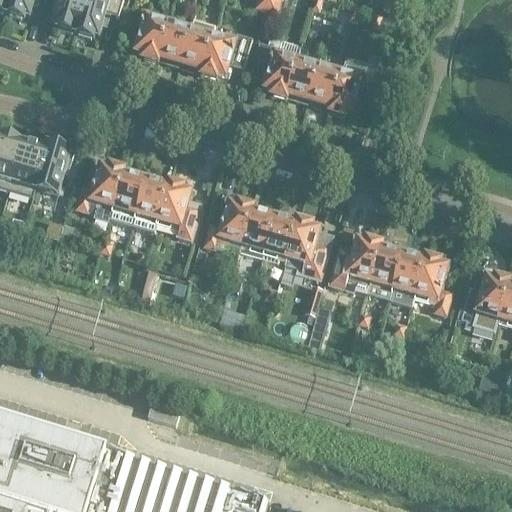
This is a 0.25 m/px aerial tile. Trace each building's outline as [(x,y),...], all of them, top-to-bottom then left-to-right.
[(0,0),(0,15),(3,16),(3,15),(6,16),(10,0),(0,0)] [(25,19),(30,20),(35,0),(47,0),(48,0),(10,0),(6,16),(9,16),(9,18),(22,21),(22,20),(25,21),(25,19)] [(57,30),(56,32),(59,33),(59,34),(71,37),(72,36),(75,37),(85,0),(48,0),(60,4),(52,29),(57,30)] [(94,40),(98,42),(106,17),(118,20),(123,0),(85,0),(75,37),(78,38),(78,39),(90,43),(91,42),(93,42),(94,40)] [(257,0),(253,14),(265,17),(270,0),(257,0)] [(270,0),(265,17),(277,21),(282,0),(270,0)] [(384,0),(382,9),(393,12),(396,2),(388,0),(384,0)] [(311,14),(319,16),(323,5),(315,2),(311,14)] [(396,2),(393,12),(406,16),(409,6),(396,2)] [(348,25),(356,27),(360,15),(352,13),(348,25)] [(142,62),(156,66),(166,27),(154,24),(155,20),(146,17),(138,46),(136,46),(133,55),(143,58),(142,62)] [(371,31),(379,33),(382,21),(375,19),(371,31)] [(158,63),(180,69),(190,34),(177,30),(178,27),(168,24),(167,28),(166,27),(156,66),(157,66),(158,63)] [(190,34),(180,69),(201,76),(200,79),(201,79),(213,37),(203,34),(202,38),(190,34)] [(213,37),(201,79),(215,84),(216,80),(227,83),(229,73),(227,72),(228,70),(242,75),(251,44),(236,39),(235,44),(226,41),(224,45),(212,41),(213,37)] [(270,99),(285,103),(299,52),(270,43),(267,53),(260,51),(251,80),(263,84),(261,92),(271,96),(270,99)] [(287,100),(308,106),(318,71),(305,68),(306,63),(297,61),(300,52),(299,52),(285,103),(286,104),(287,100)] [(376,66),(370,86),(380,89),(386,69),(376,66)] [(328,115),(329,116),(341,74),(332,71),(331,75),(318,71),(308,106),(329,112),(328,115)] [(341,74),(329,116),(344,120),(345,116),(355,119),(358,110),(356,110),(365,80),(354,77),(353,82),(341,78),(342,74),(341,74)] [(20,143),(12,141),(11,142),(0,138),(0,193),(8,196),(23,145),(20,145),(20,143)] [(34,149),(34,147),(26,145),(26,146),(23,145),(8,196),(32,203),(35,193),(33,193),(45,152),(34,149)] [(58,200),(64,178),(68,179),(74,156),(59,151),(58,153),(46,149),(45,152),(33,193),(35,193),(58,200)] [(111,216),(124,174),(107,169),(107,171),(100,169),(92,194),(81,191),(74,213),(86,217),(86,216),(94,218),(93,221),(107,226),(110,216),(111,216)] [(124,174),(111,216),(119,218),(120,214),(134,218),(145,181),(132,177),(132,180),(123,177),(124,174)] [(146,226),(155,229),(168,187),(167,186),(166,190),(157,187),(158,185),(145,181),(134,218),(147,222),(146,226)] [(168,187),(155,229),(156,229),(157,225),(170,228),(168,232),(177,235),(175,242),(188,246),(198,211),(186,207),(190,196),(181,194),(182,191),(168,187)] [(209,228),(203,250),(214,254),(225,257),(227,251),(239,254),(251,211),(237,207),(237,209),(228,207),(221,232),(209,228)] [(252,211),(251,211),(238,258),(259,264),(262,256),(273,218),(261,215),(261,217),(251,215),(252,211)] [(273,218),(262,256),(275,259),(274,263),(283,266),(295,227),(285,225),(286,222),(273,218)] [(283,266),(282,269),(293,273),(297,274),(294,281),(320,288),(333,242),(329,241),(323,239),(322,244),(316,242),(319,233),(310,230),(311,228),(296,223),(295,227),(283,266)] [(24,227),(13,224),(10,231),(22,235),(24,227)] [(365,298),(366,298),(380,248),(365,244),(364,246),(357,244),(352,260),(345,258),(346,255),(340,253),(329,290),(330,291),(330,290),(351,296),(351,297),(352,297),(353,294),(366,297),(365,298)] [(100,257),(110,260),(113,249),(103,246),(100,257)] [(388,306),(392,293),(402,256),(389,252),(388,255),(379,252),(380,248),(366,298),(367,298),(366,299),(388,306)] [(194,268),(202,270),(206,258),(197,255),(194,268)] [(135,267),(146,270),(149,259),(138,256),(135,267)] [(392,293),(388,306),(410,312),(413,304),(425,261),(424,261),(423,265),(414,263),(415,260),(402,256),(392,293)] [(425,261),(413,304),(435,310),(433,317),(445,320),(452,299),(440,295),(447,270),(440,268),(440,265),(425,261)] [(160,278),(149,275),(144,294),(155,297),(160,278)] [(469,293),(459,325),(471,329),(471,331),(493,337),(496,327),(509,285),(507,285),(494,281),(493,283),(485,281),(480,297),(469,293)] [(228,294),(239,297),(242,285),(232,282),(228,294)] [(506,326),(511,327),(511,290),(509,289),(510,286),(509,285),(496,327),(505,330),(506,326)] [(267,292),(264,303),(265,304),(273,306),(274,306),(277,295),(267,292)] [(322,295),(312,292),(304,320),(314,323),(322,295)] [(357,329),(368,332),(370,321),(360,318),(357,329)] [(393,339),(402,341),(405,330),(396,328),(393,339)] [(511,394),(506,392),(502,403),(511,406),(511,394)] [(150,409),(147,422),(175,430),(179,418),(150,409)] [(0,511),(264,511),(267,505),(0,423),(0,511)]
